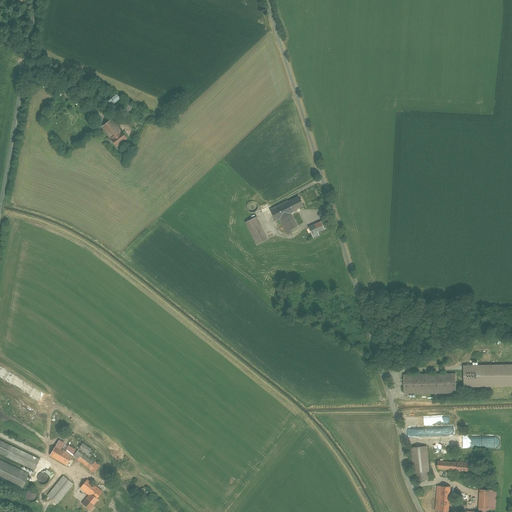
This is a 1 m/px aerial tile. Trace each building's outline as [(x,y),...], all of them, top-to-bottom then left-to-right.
[(105,103),(109,109),(120,101),(116,95),(105,103)] [(121,113),(127,116),(131,106),(125,104),(121,113)] [(111,120),(101,128),(117,148),(127,140),(111,120)] [(287,202),(269,211),(274,223),(278,221),(286,238),(292,235),(290,232),(297,229),(290,216),(293,214),(293,213),(304,208),(299,198),(288,203),(287,202)] [(257,205),(256,203),(254,202),(252,202),(250,203),(248,204),(247,205),(247,208),(247,210),(249,212),(250,213),(253,213),(255,212),(256,211),(257,209),(258,207),(257,205)] [(268,240),(257,217),(244,223),(256,246),(268,240)] [(320,223),(309,228),(314,240),(319,237),(318,233),(324,231),(320,223)] [(511,386),(511,364),(461,365),(462,387),(511,386)] [(456,369),(403,370),(404,391),(456,390),(456,369)] [(421,424),(421,416),(414,416),(414,418),(412,418),(412,424),(421,424)] [(40,459),(0,440),(0,454),(34,471),(40,459)] [(430,469),(427,442),(411,444),(413,470),(415,470),(416,477),(429,476),(428,469),(430,469)] [(57,446),(51,456),(68,465),(73,456),(57,446)] [(81,452),(75,458),(94,473),(100,466),(81,452)] [(0,461),(0,481),(21,492),(29,475),(0,461)] [(469,463),(438,461),(437,470),(457,471),(457,473),(469,473),(469,463)] [(51,481),(51,480),(51,478),(50,476),(48,474),(47,473),(45,473),(43,473),(41,474),(40,474),(38,476),(38,477),(37,479),(37,482),(39,484),(40,485),(41,486),(43,487),(46,487),(47,486),(49,485),(50,484),(51,481)] [(48,493),(60,503),(75,485),(63,475),(48,493)] [(102,494),(86,482),(81,489),(90,496),(83,505),(90,510),(102,494)] [(451,483),(437,482),(435,507),(450,508),(451,483)] [(497,486),(480,485),(478,507),(479,508),(489,508),(489,506),(495,507),(497,486)] [(38,498),(38,497),(38,495),(37,493),(35,491),(34,490),(32,490),(30,490),(28,491),(27,491),(25,493),(25,495),(24,496),(24,499),(26,501),(27,503),(28,503),(30,504),(33,504),(34,503),(36,503),(37,501),(38,498)]
